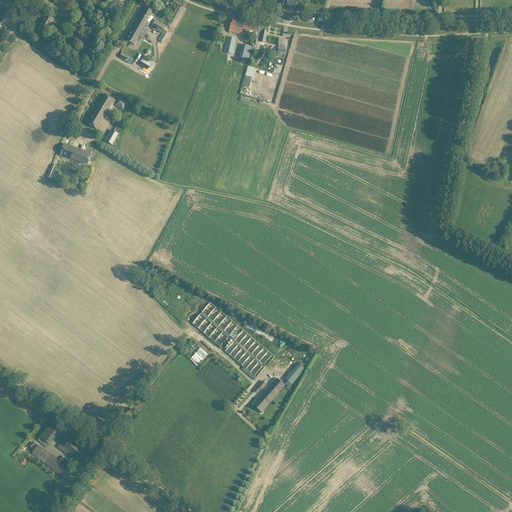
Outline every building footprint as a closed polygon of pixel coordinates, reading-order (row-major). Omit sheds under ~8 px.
[(288,0),(288,2),(287,7),(296,9),(298,1),(294,0),(293,0),(288,0)] [(146,8),(135,27),(142,31),(146,25),(148,26),(150,23),(148,22),(153,12),(146,8)] [(54,18),(47,14),(41,24),(39,23),(33,32),(38,35),(44,27),(48,29),(54,18)] [(64,29),(69,21),(64,17),(59,26),(64,29)] [(259,33),(259,30),(261,23),(232,17),(229,32),(241,35),(242,29),(259,33)] [(156,20),(150,29),(153,30),(154,29),(162,33),(166,26),(156,20)] [(270,25),(261,23),(259,30),(261,30),(259,42),(266,43),(268,33),(270,25)] [(134,45),(142,31),(135,27),(127,41),(134,45)] [(163,43),(169,33),(164,30),(158,40),(163,43)] [(42,38),(49,42),(51,38),(44,34),(42,38)] [(228,37),(225,53),(233,54),(236,38),(228,37)] [(240,61),(248,63),(253,45),(247,43),(246,46),(245,46),(240,61)] [(139,65),(148,70),(153,60),(145,55),(139,65)] [(250,86),(255,68),(249,66),(243,85),(250,86)] [(105,94),(98,105),(108,111),(112,105),(113,105),(116,101),(105,94)] [(123,109),(127,103),(120,98),(116,105),(123,109)] [(97,129),(108,111),(98,105),(87,124),(97,129)] [(112,130),(105,141),(112,145),(119,134),(112,130)] [(60,155),(80,162),(86,164),(90,154),(64,144),(60,155)] [(48,175),(52,177),(58,166),(53,164),(48,175)] [(192,324),(204,333),(237,326),(210,303),(192,324)] [(274,357),(237,326),(204,333),(220,347),(228,337),(233,342),(225,352),(248,370),(246,373),(254,380),(274,357)] [(298,364),(293,370),(299,375),(304,369),(298,364)] [(291,384),(299,375),(293,370),(285,379),(291,384)] [(277,379),(254,406),(261,412),(284,385),(277,379)] [(263,381),(258,386),(255,390),(257,393),(260,389),(262,390),(266,384),(263,381)] [(52,440),(44,433),(38,440),(46,447),(52,440)] [(85,463),(87,460),(90,456),(66,437),(58,448),(77,462),(79,459),(85,463)] [(39,445),(32,454),(62,477),(72,463),(63,456),(59,461),(39,445)]
